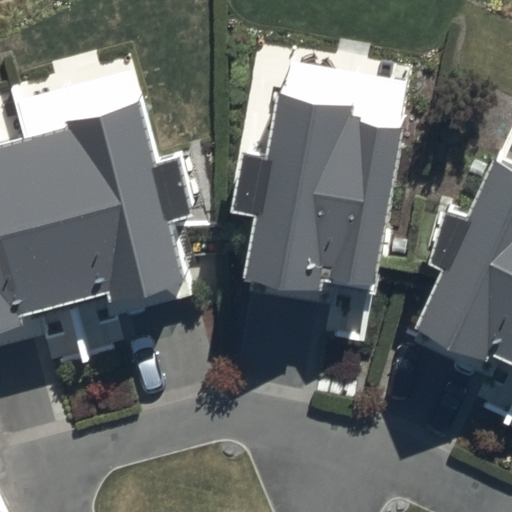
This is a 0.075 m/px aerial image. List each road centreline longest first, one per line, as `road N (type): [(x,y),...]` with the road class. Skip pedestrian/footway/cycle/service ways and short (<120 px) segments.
road 1 (residential): [(339,442),(239,418),(39,470)]
road 2 (residential): [(498,511),(339,442)]
